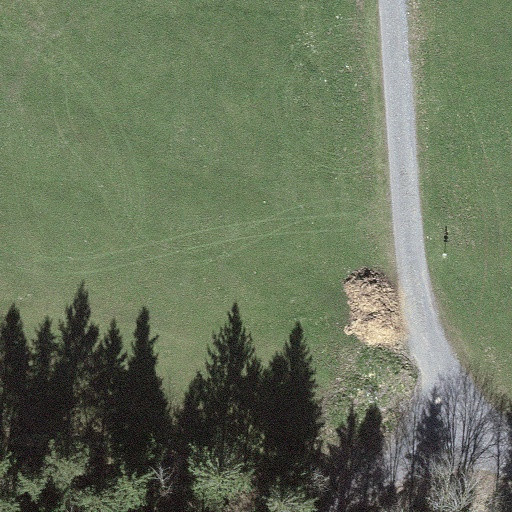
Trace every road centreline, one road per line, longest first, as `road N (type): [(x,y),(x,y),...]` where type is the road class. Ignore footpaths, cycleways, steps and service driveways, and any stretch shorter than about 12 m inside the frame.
road 1 (track): [(399,0),(423,404)]
road 2 (track): [(423,404),(344,511)]
